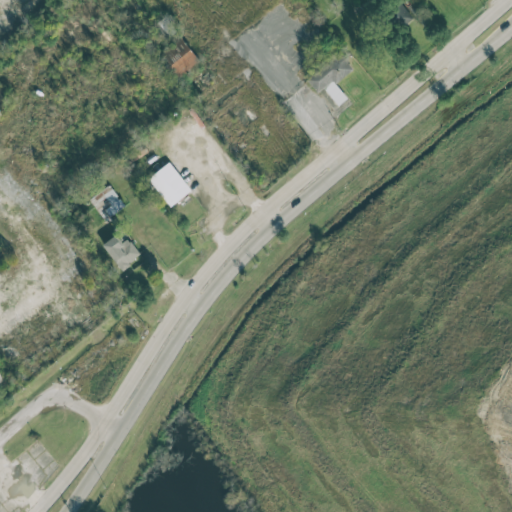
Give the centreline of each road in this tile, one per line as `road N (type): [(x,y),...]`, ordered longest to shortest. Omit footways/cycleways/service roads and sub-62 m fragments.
road 1 (secondary): [(330,149),(214,258),(102,421)]
road 2 (secondary): [(120,430),(228,273),(344,166)]
road 3 (secondary): [(505,0),(330,149)]
road 4 (secondary): [(344,166),(511,28)]
road 5 (residential): [(0,437),(104,349)]
